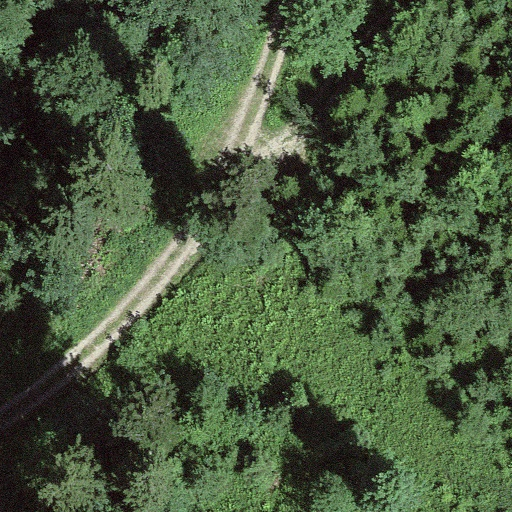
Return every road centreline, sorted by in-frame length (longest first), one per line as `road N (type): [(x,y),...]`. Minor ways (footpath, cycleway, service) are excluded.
road 1 (track): [(289,0),(186,240),(72,374),(0,421)]
road 2 (track): [(414,0),(239,217),(186,240)]
